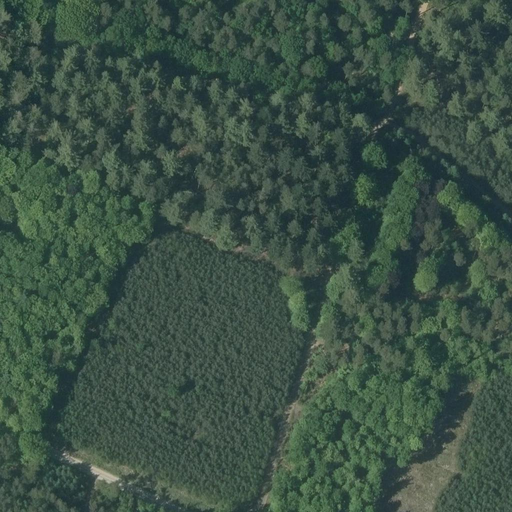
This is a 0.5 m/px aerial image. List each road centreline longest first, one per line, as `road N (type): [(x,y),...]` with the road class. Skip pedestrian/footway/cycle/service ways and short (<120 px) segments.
road 1 (track): [(252,511),(380,127)]
road 2 (track): [(380,127),(69,44),(0,11)]
road 3 (track): [(185,511),(0,425)]
road 4 (track): [(511,211),(422,140),(380,127)]
road 5 (track): [(380,127),(423,0)]
